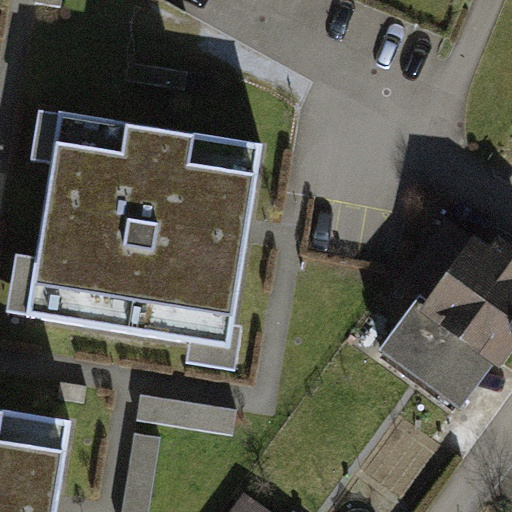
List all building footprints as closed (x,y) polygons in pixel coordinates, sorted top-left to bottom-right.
[(63,9),(64,0),(38,0),(37,5),(63,9)] [(360,0),(451,37),(466,0),(360,0)] [(189,74),(127,64),(124,82),(186,92),(189,74)] [(253,231),(266,152),(46,116),(38,165),(58,169),(42,263),(19,259),(9,321),(193,351),(190,368),(238,376),(245,333),(237,328),(253,231)] [(481,245),(428,318),(499,368),(507,375),(511,367),(511,247),(504,242),(495,255),(481,245)] [(499,368),(428,318),(418,310),(385,357),(466,415),(499,368)] [(87,389),(61,385),(59,401),(85,405),(87,389)] [(239,412),(142,396),(138,422),(235,438),(239,412)] [(61,511),(63,506),(75,427),(0,415),(0,511),(61,511)] [(152,511),(164,440),(137,435),(124,511),(152,511)] [(263,511),(243,498),(232,511),(263,511)]
